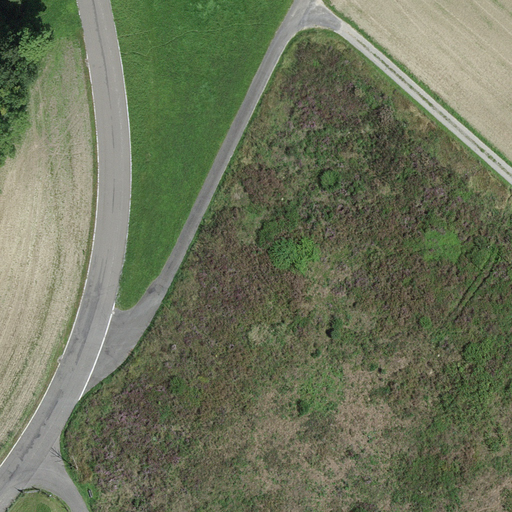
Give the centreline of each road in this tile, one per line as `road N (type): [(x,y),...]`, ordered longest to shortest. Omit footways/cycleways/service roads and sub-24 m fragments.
road 1 (residential): [(0,492),(57,409),(107,266),(114,181),(92,0)]
road 2 (track): [(81,354),(128,334),(172,267),(301,0)]
road 3 (track): [(299,3),(346,30),(511,175)]
